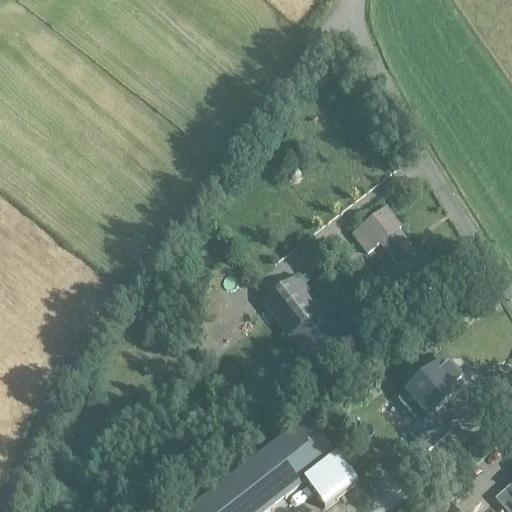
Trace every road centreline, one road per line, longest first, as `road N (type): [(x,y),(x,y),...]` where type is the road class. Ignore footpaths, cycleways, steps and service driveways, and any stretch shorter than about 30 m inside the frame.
road 1 (unclassified): [(3,511),(50,404),(122,295),(341,10)]
road 2 (unclassified): [(511,305),(341,10)]
